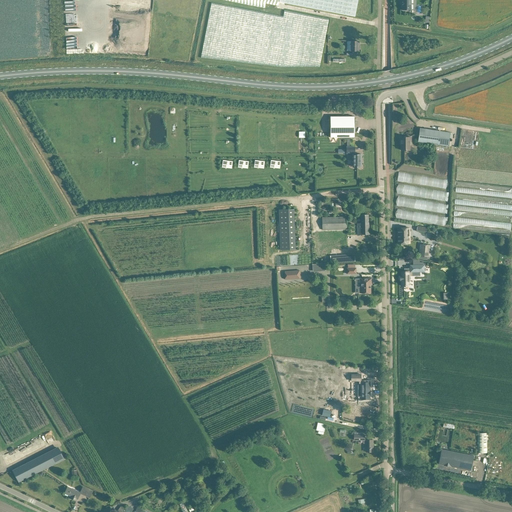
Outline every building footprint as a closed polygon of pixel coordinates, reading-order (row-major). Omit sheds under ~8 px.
[(223,0),(265,8),(266,4),(278,6),(279,2),(350,16),(355,17),(358,0),(223,0)] [(401,0),(401,2),(402,2),(402,10),(411,10),(410,0),(401,0)] [(284,10),(282,16),(211,2),(202,59),(257,65),(282,67),(320,68),(328,19),(284,10)] [(354,117),(349,117),(330,117),(330,137),(354,137),(354,117)] [(450,132),(425,129),(420,128),(418,142),(448,146),(450,132)] [(472,132),(463,130),(461,148),(470,149),(472,132)] [(401,141),(401,144),(401,150),(410,150),(410,142),(411,142),(411,137),(400,137),(400,141),(401,141)] [(355,147),(347,147),(347,153),(349,153),(349,156),(353,156),(353,161),(353,167),(361,167),(361,154),(355,154),(355,147)] [(401,177),(438,182),(439,176),(402,170),(401,177)] [(402,183),(401,189),(441,195),(446,196),(447,190),(402,183)] [(449,208),(450,202),(402,195),(401,201),(449,208)] [(448,221),(449,215),(401,208),(400,214),(448,221)] [(295,249),(294,209),(279,210),(280,250),(295,249)] [(368,214),(363,215),(361,215),(361,223),(358,223),(358,235),(370,234),(369,223),(368,223),(368,214)] [(347,217),(322,217),(322,230),(347,230),(347,217)] [(409,228),(405,228),(398,228),(398,243),(409,243),(409,237),(409,228)] [(330,232),(331,249),(347,249),(347,231),(330,232)] [(429,257),(430,250),(430,245),(420,244),(419,256),(429,257)] [(355,261),(354,254),(330,256),(331,263),(355,261)] [(401,276),(400,276),(400,281),(401,281),(401,286),(409,286),(409,276),(413,276),(413,272),(420,272),(424,272),(424,265),(423,265),(423,262),(420,262),(420,260),(413,258),(413,265),(410,265),(410,268),(404,268),(404,272),(401,272),(401,276)] [(438,271),(455,274),(457,267),(439,264),(438,271)] [(300,270),(285,271),(285,279),(297,279),(297,274),(300,273),(300,270)] [(371,278),(366,278),(360,279),(360,287),(358,288),(359,293),(362,293),(371,293),(371,284),(372,284),(371,278)] [(368,392),(370,392),(369,383),(359,383),(359,389),(361,389),(361,399),(368,399),(368,392)] [(332,387),(333,405),(344,405),(343,387),(332,387)] [(365,435),(361,435),(361,432),(356,432),(356,431),(354,431),(354,435),(354,440),(363,440),(363,444),(366,444),(366,452),(373,452),(373,446),(373,440),(366,440),(365,440),(365,435)] [(487,453),(487,448),(487,433),(478,433),(478,453),(487,453)] [(48,452),(17,468),(12,470),(19,482),(23,480),(54,464),(54,465),(65,459),(60,449),(50,455),(48,452)] [(451,466),(471,470),(474,456),(441,449),(438,464),(443,465),(451,466)] [(77,499),(80,493),(68,487),(65,493),(72,497),(72,498),(76,501),(77,499)] [(83,487),(80,493),(90,497),(92,491),(83,487)]
